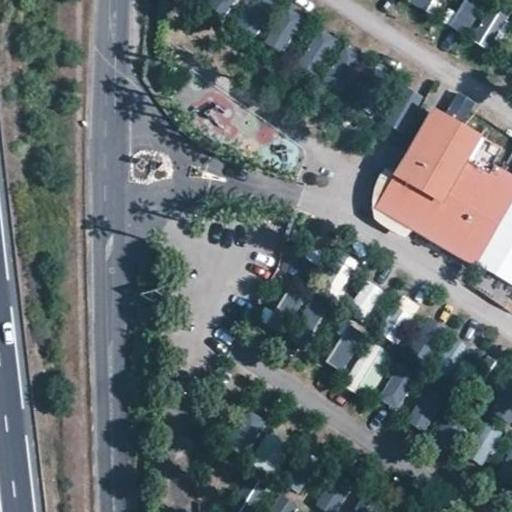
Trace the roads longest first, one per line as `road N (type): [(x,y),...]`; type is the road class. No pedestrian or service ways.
road 1 (unclassified): [(114,0),(107,109),(116,511)]
road 2 (primary): [(17,511),(0,361)]
